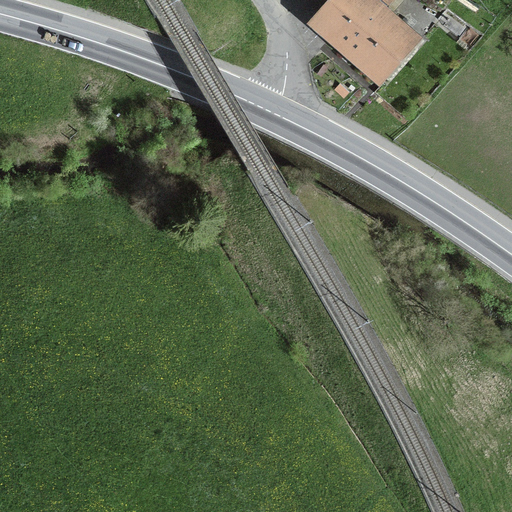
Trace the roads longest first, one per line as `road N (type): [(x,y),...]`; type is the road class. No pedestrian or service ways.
road 1 (secondary): [(278,119),(165,72),(0,20)]
road 2 (secondary): [(511,262),(404,179),(278,119)]
road 3 (unclassified): [(263,0),(291,60),(278,119)]
